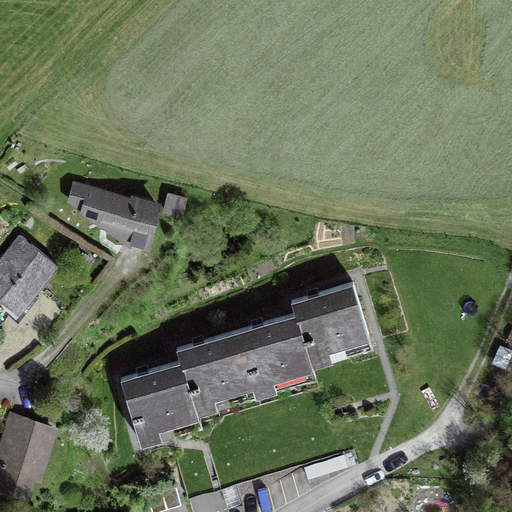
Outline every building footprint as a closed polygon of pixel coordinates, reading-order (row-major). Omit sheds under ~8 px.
[(157,205),(90,187),(84,208),(131,238),(147,243),(157,205)] [(56,263),(21,235),(0,261),(0,314),(7,306),(17,313),(56,263)] [(296,312),(311,363),(332,357),(328,345),(368,333),(353,282),(292,300),(296,312)] [(237,329),(252,380),(256,393),(276,387),(273,374),(311,363),(296,312),(237,329)] [(181,359),(196,410),(217,404),(213,392),(252,380),(237,329),(177,347),(181,359)] [(196,410),(181,359),(122,377),(141,440),(161,434),(158,422),(196,410)] [(36,421),(13,414),(4,441),(8,442),(0,467),(0,485),(26,494),(32,474),(38,476),(52,429),(36,424),(36,421)] [(171,471),(143,480),(152,509),(180,500),(171,471)]
